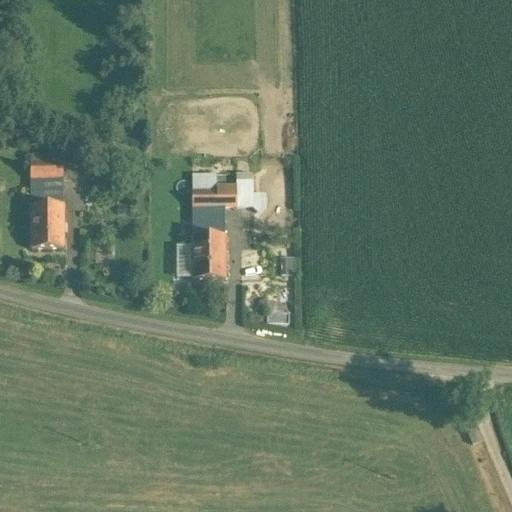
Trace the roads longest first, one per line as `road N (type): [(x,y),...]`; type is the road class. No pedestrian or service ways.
road 1 (unclassified): [(0,288),(308,353),(511,374)]
road 2 (track): [(511,502),(469,371)]
